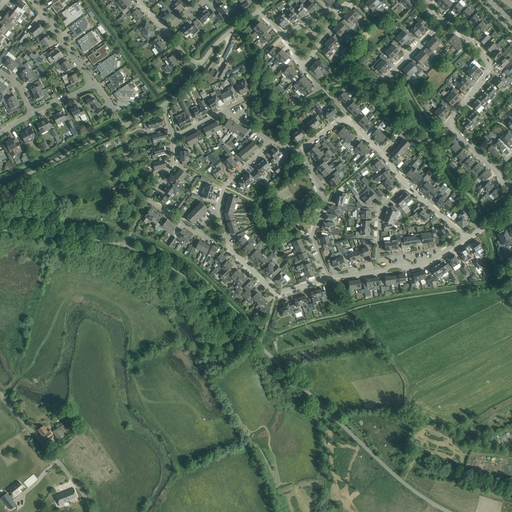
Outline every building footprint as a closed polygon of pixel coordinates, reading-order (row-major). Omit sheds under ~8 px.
[(16,0),(16,1),(17,2),(15,4),(18,7),(17,9),(23,14),(25,12),(22,9),(26,5),(22,2),(23,1),(22,0),(16,0)] [(51,6),(56,13),(64,8),(62,4),(67,0),(52,0),(51,1),(52,1),(53,0),(55,3),(51,6)] [(122,16),(126,13),(129,10),(127,8),(132,4),(129,0),(127,0),(121,6),(124,10),(122,12),(123,13),(121,15),(122,16)] [(180,0),(176,0),(178,1),(171,7),(176,13),(180,9),(181,9),(183,7),(181,5),(183,3),(180,0)] [(238,0),(242,5),(240,6),(243,10),(250,6),(246,0),(238,0)] [(312,0),(306,0),(303,4),(300,1),(299,2),(304,6),(311,13),(316,8),(311,3),(313,1),(312,0)] [(378,12),(380,11),(369,0),(365,4),(370,9),(372,11),(374,8),(378,12)] [(384,3),(382,1),(381,0),(369,0),(380,11),(378,9),(382,5),(384,3)] [(403,4),(408,9),(415,2),(412,0),(401,0),(400,2),(403,5),(403,4)] [(446,0),(441,6),(446,11),(449,8),(451,6),(453,8),(458,3),(456,1),(456,0),(455,1),(453,0),(446,0)] [(389,8),(392,11),(399,4),(395,1),(389,8)] [(292,9),(295,11),(301,17),(303,15),(304,16),(307,13),(302,8),(304,6),(299,2),(292,8),(292,9)] [(363,2),(359,6),(366,12),(370,9),(365,4),(363,2)] [(66,26),(70,24),(83,14),(76,3),(66,10),(62,13),(65,17),(66,16),(68,18),(63,22),(66,26)] [(167,5),(165,3),(164,4),(165,5),(164,6),(165,7),(161,10),(163,13),(160,16),(165,21),(170,17),(170,18),(172,16),(170,13),(172,11),(167,5)] [(228,17),(226,15),(229,12),(226,8),(227,8),(223,3),(217,9),(220,13),(217,15),(222,22),(228,17)] [(466,5),(463,7),(458,3),(453,8),(451,10),(456,15),(462,9),(464,11),(468,7),(466,5)] [(286,16),(285,17),(291,22),(292,23),(294,21),(297,18),(293,13),(295,11),(292,9),(292,8),(290,6),(286,9),(288,11),(286,13),(288,15),(286,17),(286,16)] [(464,11),(460,15),(466,20),(473,12),(468,7),(464,11)] [(10,8),(6,13),(7,14),(14,19),(15,20),(17,22),(21,17),(24,19),(25,20),(27,17),(25,16),(23,14),(17,9),(15,11),(10,8)] [(127,14),(126,14),(128,16),(129,17),(131,15),(137,22),(135,23),(137,25),(138,25),(142,22),(140,19),(143,17),(137,9),(133,13),(131,11),(127,14)] [(201,13),(197,16),(203,23),(207,20),(206,20),(209,18),(211,20),(216,16),(211,10),(208,12),(206,9),(201,13)] [(356,18),(358,16),(351,9),(348,13),(361,27),(364,24),(361,21),(360,22),(356,18)] [(415,9),(410,14),(414,18),(419,14),(415,9)] [(275,20),(280,25),(282,28),(284,26),(285,27),(288,23),(283,19),(285,17),(286,16),(281,12),(278,14),(280,15),(275,20)] [(361,27),(348,13),(343,17),(345,19),(343,21),(349,27),(356,33),(358,31),(353,26),(350,24),(353,22),(360,28),(361,27)] [(12,22),(14,19),(7,14),(3,18),(8,22),(6,24),(12,29),(15,24),(12,22)] [(480,24),(482,21),(484,19),(482,17),(480,19),(475,14),(468,22),(473,27),(478,22),(480,24)] [(87,22),(84,17),(71,26),(73,28),(71,30),(74,34),(72,35),(74,39),(83,33),(83,32),(85,32),(86,29),(87,29),(88,23),(87,23),(87,22)] [(418,23),(423,27),(427,23),(420,17),(416,20),(418,23)] [(421,33),(410,22),(407,19),(403,23),(406,26),(408,23),(409,24),(413,28),(411,30),(417,37),(421,33)] [(151,26),(147,20),(138,28),(135,30),(138,34),(140,34),(141,33),(148,41),(155,36),(152,32),(154,31),(150,27),(151,26)] [(344,33),(349,27),(343,21),(341,23),(341,22),(337,26),(344,33)] [(410,22),(421,33),(425,29),(423,27),(418,23),(416,25),(412,21),(410,22)] [(480,24),(475,29),(480,34),(482,31),(483,30),(485,29),(487,30),(491,26),(489,24),(488,24),(488,23),(486,25),(482,21),(480,24)] [(253,29),(256,31),(250,38),(251,39),(252,38),(264,26),(260,22),(253,29)] [(12,29),(6,24),(4,27),(0,23),(0,31),(3,34),(4,34),(5,35),(9,31),(12,29)] [(44,30),(38,23),(29,31),(35,38),(44,30)] [(189,23),(181,29),(186,36),(186,35),(191,32),(192,31),(195,34),(199,31),(199,30),(194,25),(192,27),(189,23)] [(101,25),(98,27),(102,34),(106,32),(101,25)] [(252,38),(253,40),(259,34),(261,36),(259,38),(259,39),(265,33),(268,30),(264,26),(252,38)] [(340,37),(342,34),(349,41),(351,40),(348,37),(345,35),(344,33),(337,26),(333,30),(340,37)] [(398,33),(398,34),(406,42),(408,39),(410,38),(412,36),(409,33),(405,29),(403,31),(401,33),(399,32),(398,33)] [(84,51),(85,52),(99,42),(91,31),(80,39),(83,42),(81,43),(82,45),(81,46),(81,47),(81,48),(83,51),(84,51)] [(27,35),(24,32),(17,41),(20,43),(27,35)] [(267,34),(265,33),(259,39),(264,44),(271,37),(267,34)] [(484,33),(478,40),(478,41),(480,43),(481,42),(483,45),(490,37),(488,35),(486,36),(484,33)] [(406,42),(398,34),(397,35),(398,36),(395,39),(402,46),(406,42)] [(448,41),(453,46),(459,40),(456,38),(457,37),(454,35),(448,41)] [(45,44),(47,47),(53,43),(48,36),(43,39),(41,36),(36,40),(40,45),(41,44),(43,46),(45,44)] [(160,40),(158,37),(150,43),(152,46),(153,45),(155,48),(152,50),(155,55),(158,52),(159,53),(166,47),(162,41),(160,42),(159,41),(160,40)] [(332,37),(328,41),(339,52),(340,50),(336,46),(339,44),(332,37)] [(443,55),(440,52),(442,51),(438,47),(440,44),(433,38),(429,42),(443,55)] [(459,40),(453,46),(458,51),(464,45),(461,43),(462,42),(459,40)] [(337,53),(339,52),(328,41),(324,45),(327,47),(331,51),(333,49),(337,53)] [(388,47),(388,48),(395,56),(397,54),(399,52),(397,49),(399,47),(394,42),(393,41),(391,44),(392,45),(389,48),(388,47)] [(441,56),(443,55),(429,42),(425,46),(432,52),(435,50),(441,56)] [(493,44),(490,42),(484,48),(490,53),(497,45),(494,43),(493,44)] [(96,57),(93,53),(89,56),(93,62),(94,60),(96,62),(96,63),(100,60),(100,61),(109,55),(106,51),(107,51),(105,48),(107,47),(105,44),(95,51),(96,52),(99,53),(100,55),(96,57)] [(226,60),(232,49),(229,47),(224,58),(223,58),(226,60)] [(268,53),(267,55),(270,58),(272,57),(273,58),(275,57),(279,52),(277,50),(274,47),(273,49),(268,53)] [(331,51),(327,47),(325,49),(324,49),(321,52),(328,58),(333,53),(331,51)] [(395,56),(388,48),(387,48),(388,50),(385,53),(392,60),(395,56)] [(51,52),(47,55),(49,58),(52,56),(56,61),(59,59),(63,56),(60,52),(58,50),(57,52),(55,49),(51,52)] [(277,59),(273,63),(275,65),(285,53),(284,52),(281,50),(279,52),(275,57),(277,59)] [(496,50),(490,56),(491,57),(490,57),(493,59),(496,61),(503,54),(500,51),(499,52),(496,50)] [(418,55),(429,65),(431,64),(426,60),(429,57),(422,51),(418,55)] [(8,68),(16,59),(9,52),(5,58),(4,58),(7,61),(4,64),(8,68)] [(285,53),(275,65),(276,66),(280,62),(283,64),(285,62),(286,61),(288,58),(289,57),(285,53)] [(42,54),(34,60),(38,63),(43,60),(45,59),(42,54)] [(173,69),(172,68),(178,63),(172,55),(170,57),(169,54),(162,59),(167,65),(164,67),(168,73),(173,69)] [(381,57),(377,61),(386,70),(390,66),(385,62),(387,60),(382,54),(379,56),(381,57)] [(103,77),(103,78),(111,72),(111,70),(114,70),(114,68),(116,69),(118,61),(115,61),(116,57),(114,57),(113,55),(103,62),(97,67),(101,73),(100,74),(100,75),(101,76),(102,77),(103,77)] [(418,55),(414,59),(421,65),(424,63),(428,67),(429,65),(418,55)] [(507,60),(504,57),(498,63),(503,68),(507,64),(510,66),(511,63),(511,59),(510,57),(507,60)] [(16,59),(8,68),(13,71),(15,68),(18,71),(21,68),(24,65),(20,61),(19,62),(16,59)] [(60,62),(55,66),(58,70),(61,68),(65,72),(71,67),(69,64),(70,63),(67,60),(62,64),(60,62)] [(314,64),(325,75),(327,73),(323,69),(325,67),(318,60),(314,64)] [(466,64),(466,65),(477,75),(481,71),(479,69),(481,67),(474,60),(468,66),(466,64)] [(377,61),(371,68),(377,74),(379,71),(382,74),(386,70),(377,61)] [(410,63),(406,67),(417,78),(419,76),(418,75),(420,73),(422,70),(419,67),(413,61),(411,64),(410,63)] [(473,79),(477,75),(466,65),(463,62),(461,64),(464,67),(465,66),(469,70),(466,73),(473,79)] [(19,74),(22,78),(33,71),(31,69),(29,68),(29,66),(26,63),(24,65),(21,68),(23,71),(19,74)] [(213,76),(216,79),(217,77),(222,80),(225,75),(226,75),(227,77),(245,68),(245,66),(244,66),(243,64),(242,65),(241,65),(240,66),(235,68),(235,69),(233,70),(232,68),(230,67),(224,63),(220,72),(216,70),(216,71),(213,76)] [(325,75),(314,64),(310,68),(314,72),(312,74),(317,79),(321,75),(323,77),(325,75)] [(283,81),(293,70),(294,69),(292,67),(291,68),(289,66),(286,69),(284,67),(279,72),(282,74),(282,76),(283,77),(281,79),(283,81)] [(416,79),(417,78),(406,67),(402,71),(405,74),(403,76),(408,81),(410,78),(409,77),(412,75),(416,79)] [(108,85),(112,91),(119,87),(119,83),(123,84),(124,77),(119,70),(108,78),(108,79),(109,78),(111,80),(110,81),(112,83),(108,85)] [(297,74),(293,70),(283,81),(284,82),(288,78),(291,80),(292,79),(294,81),(299,77),(296,75),(297,74)] [(33,71),(22,78),(26,83),(36,75),(37,77),(40,75),(38,72),(35,74),(35,73),(33,71)] [(67,74),(62,77),(65,84),(70,81),(72,85),(69,86),(71,89),(76,87),(76,86),(75,86),(74,84),(75,83),(76,84),(80,80),(77,76),(76,73),(71,76),(69,78),(67,74)] [(454,73),(452,75),(453,76),(466,89),(470,85),(469,84),(467,81),(465,79),(463,78),(461,81),(460,79),(459,79),(457,77),(457,76),(454,73)] [(453,76),(452,77),(457,82),(458,84),(456,86),(459,89),(462,93),(466,89),(453,76)] [(296,92),(307,81),(303,77),(301,79),(299,77),(294,81),(296,83),(294,86),(294,87),(296,88),(294,90),(296,92)] [(509,83),(505,79),(504,78),(501,81),(497,77),(492,82),(499,89),(502,86),(504,89),(507,86),(506,86),(509,83)] [(225,92),(230,101),(235,98),(233,94),(235,92),(232,86),(228,79),(227,80),(230,87),(227,88),(228,91),(225,92)] [(43,87),(40,80),(34,83),(36,87),(31,89),(33,93),(32,94),(32,95),(42,91),(41,88),(43,87)] [(245,80),(241,83),(239,83),(240,84),(236,86),(241,95),(249,91),(246,86),(248,85),(245,80)] [(302,93),(304,96),(310,90),(308,87),(311,85),(307,81),(296,92),(298,90),(301,93),(302,93)] [(447,82),(445,85),(446,85),(450,89),(449,90),(452,93),(449,96),(456,102),(460,99),(457,96),(459,94),(456,91),(455,90),(452,87),(448,82),(447,82)] [(137,93),(136,93),(136,91),(133,88),(135,87),(133,83),(131,85),(129,83),(118,91),(121,95),(117,98),(119,101),(126,103),(127,99),(129,100),(130,97),(135,98),(135,96),(136,97),(137,96),(138,96),(138,95),(138,94),(137,93)] [(225,104),(230,101),(225,92),(222,94),(221,92),(218,93),(213,84),(211,86),(215,91),(214,92),(220,100),(222,99),(225,104)] [(276,88),(282,93),(284,90),(279,85),(276,88)] [(491,96),(496,91),(490,86),(485,91),(483,93),(491,101),(493,98),(491,96)] [(45,89),(42,91),(32,95),(34,100),(36,100),(37,101),(44,98),(45,99),(46,99),(45,99),(49,97),(45,89)] [(220,100),(214,92),(210,94),(212,97),(213,99),(208,102),(212,109),(215,107),(216,108),(219,107),(217,102),(220,101),(220,100)] [(341,100),(348,93),(347,92),(346,94),(344,92),(338,98),(341,100)] [(449,96),(446,93),(445,92),(443,93),(447,97),(445,100),(448,103),(452,106),(456,102),(449,96)] [(350,94),(348,93),(341,100),(344,103),(350,98),(348,96),(350,94)] [(491,101),(483,93),(478,98),(478,99),(476,101),(484,108),(491,101)] [(4,97),(1,102),(4,104),(4,103),(5,102),(6,103),(8,102),(9,104),(17,101),(15,95),(13,96),(7,99),(4,97)] [(86,101),(88,105),(92,103),(94,107),(93,108),(95,111),(101,106),(96,99),(94,100),(93,97),(86,101)] [(198,109),(202,116),(207,113),(204,107),(206,106),(203,100),(198,103),(201,107),(198,109)] [(476,100),(471,105),(476,110),(474,113),(479,117),(479,118),(481,115),(479,113),(484,108),(476,101),(476,100)] [(9,104),(5,106),(6,106),(8,111),(10,113),(13,112),(16,110),(18,113),(21,112),(20,109),(18,106),(19,106),(17,101),(9,104)] [(355,105),(353,102),(347,108),(351,112),(357,107),(361,104),(359,101),(355,105)] [(182,117),(186,125),(191,122),(189,117),(191,116),(187,107),(185,104),(184,102),(180,104),(183,108),(184,111),(185,111),(183,113),(180,114),(182,117)] [(313,107),(315,110),(321,117),(324,114),(328,120),(332,117),(331,116),(337,112),(332,106),(324,112),(317,102),(312,106),(313,107)] [(436,104),(434,105),(445,116),(449,112),(448,111),(450,109),(444,103),(443,102),(441,104),(442,105),(440,108),(436,104)] [(441,120),(445,116),(434,105),(432,103),(431,105),(437,111),(434,113),(441,120)] [(79,110),(77,105),(74,107),(69,109),(72,114),(73,113),(75,118),(80,116),(82,120),(84,121),(87,119),(82,109),(79,110)] [(193,112),(192,112),(196,119),(202,116),(198,109),(196,105),(191,108),(193,112)] [(357,107),(351,112),(355,117),(361,111),(357,107)] [(365,115),(370,111),(366,107),(361,111),(365,115)] [(57,125),(66,120),(62,112),(62,111),(59,113),(53,116),(57,125)] [(479,122),(476,119),(479,117),(474,113),(473,112),(468,117),(469,118),(467,120),(474,127),(479,122)] [(181,127),(186,125),(182,117),(180,114),(175,117),(177,120),(181,127)] [(310,121),(307,124),(311,129),(312,128),(314,130),(319,127),(317,125),(319,124),(318,121),(320,120),(317,115),(310,120),(310,121)] [(358,122),(363,127),(368,120),(364,116),(358,122)] [(41,122),(37,124),(41,134),(52,129),(46,118),(40,121),(41,122)] [(466,130),(468,128),(471,130),(474,127),(467,120),(465,118),(463,120),(464,121),(461,124),(464,127),(461,129),(466,134),(468,131),(466,130)] [(152,121),(148,122),(149,129),(154,128),(154,129),(159,128),(159,127),(163,126),(161,119),(156,120),(155,119),(152,120),(152,121)] [(385,121),(382,119),(376,126),(379,128),(385,121)] [(229,120),(224,126),(230,130),(234,123),(229,120)] [(373,125),(368,120),(363,127),(367,131),(373,125)] [(71,121),(67,123),(70,129),(71,129),(75,136),(78,135),(74,127),(71,121)] [(217,122),(212,124),(216,132),(219,131),(221,130),(217,122)] [(234,123),(230,130),(234,133),(239,125),(235,122),(234,123)] [(216,132),(212,124),(207,127),(212,134),(216,132)] [(239,125),(234,133),(238,135),(243,128),(239,125)] [(376,130),(371,135),(376,139),(382,133),(384,130),(380,126),(379,128),(376,126),(374,128),(376,130)] [(207,127),(203,129),(207,137),(212,134),(207,127)] [(343,139),(349,132),(344,127),(340,132),(336,129),(334,131),(338,135),(343,139)] [(26,144),(36,139),(31,128),(26,130),(27,131),(21,134),(26,144)] [(238,135),(237,138),(241,141),(245,135),(246,133),(247,131),(243,128),(238,135)] [(55,129),(51,131),(54,137),(55,137),(58,143),(61,141),(58,135),(55,129)] [(382,133),(376,139),(379,141),(381,142),(386,137),(384,135),(385,134),(388,131),(386,129),(384,130),(382,133)] [(297,142),(303,138),(301,136),(303,135),(299,130),(292,135),(297,142)] [(503,135),(500,138),(502,139),(502,140),(505,143),(504,143),(509,147),(511,144),(511,142),(511,141),(511,140),(511,133),(508,130),(507,131),(506,130),(503,134),(503,135)] [(194,134),(198,141),(203,139),(199,131),(194,134)] [(354,137),(349,132),(343,139),(345,142),(343,145),(348,150),(351,146),(348,143),(354,137)] [(157,134),(152,136),(152,139),(153,143),(154,145),(158,144),(157,142),(161,141),(166,140),(164,133),(160,133),(157,134)] [(194,134),(190,136),(194,144),(198,141),(194,134)] [(189,146),(194,144),(190,136),(185,139),(186,140),(183,141),(186,147),(189,145),(189,146)] [(9,141),(5,142),(7,146),(6,146),(8,149),(10,152),(13,156),(18,154),(17,153),(22,151),(21,149),(19,144),(16,146),(15,144),(12,138),(8,140),(9,141)] [(497,147),(502,152),(506,148),(502,145),(504,143),(499,138),(497,140),(498,141),(495,144),(497,147)] [(401,143),(400,143),(401,144),(407,149),(407,148),(411,145),(409,143),(404,139),(401,143)] [(456,152),(458,155),(460,152),(458,150),(461,147),(457,143),(457,142),(454,139),(449,144),(452,146),(450,148),(455,153),(456,152)] [(234,149),(238,143),(236,142),(235,145),(229,141),(226,144),(234,149)] [(491,141),(487,145),(489,147),(487,149),(494,156),(498,152),(495,149),(497,147),(495,144),(491,141)] [(258,147),(253,142),(243,150),(238,154),(237,153),(234,156),(240,162),(243,159),(243,160),(248,156),(258,147)] [(351,146),(348,150),(351,152),(352,151),(357,155),(358,154),(365,147),(361,142),(354,149),(351,146)] [(401,144),(398,146),(406,153),(407,152),(408,151),(407,149),(401,144)] [(166,149),(165,146),(154,149),(155,153),(151,153),(153,160),(157,159),(156,156),(166,154),(165,150),(166,149)] [(307,153),(310,157),(312,157),(319,150),(315,146),(307,153)] [(405,155),(406,153),(398,146),(395,150),(395,149),(395,150),(401,155),(403,153),(405,155)] [(272,156),(269,158),(273,163),(279,158),(278,157),(281,154),(275,147),(269,152),(272,156)] [(370,151),(365,147),(358,154),(361,156),(356,161),(361,166),(368,159),(365,156),(370,151)] [(228,158),(223,162),(227,166),(230,170),(237,165),(231,158),(233,155),(233,154),(231,153),(231,152),(229,150),(227,152),(224,155),(228,158)] [(319,150),(312,157),(316,161),(324,154),(326,156),(331,152),(329,150),(326,152),(324,150),(321,152),(319,150)] [(398,165),(401,161),(402,161),(399,158),(401,155),(395,150),(392,153),(391,154),(393,156),(391,159),(398,165)] [(460,152),(458,155),(457,156),(461,160),(458,162),(461,165),(464,163),(469,158),(467,156),(467,155),(462,150),(460,152)] [(212,153),(206,156),(212,163),(210,166),(213,170),(210,172),(216,178),(219,176),(220,177),(221,177),(223,177),(224,177),(224,176),(225,175),(225,173),(224,172),(223,172),(220,168),(222,166),(222,167),(222,166),(223,166),(212,153)] [(469,158),(464,163),(469,168),(466,170),(469,173),(470,171),(471,170),(469,168),(474,163),(474,162),(475,161),(473,160),(472,160),(469,157),(469,158)] [(260,163),(266,170),(268,168),(269,170),(272,167),(264,158),(260,161),(261,162),(260,163)] [(416,159),(414,161),(410,165),(413,167),(406,174),(412,179),(417,173),(418,172),(415,169),(418,166),(416,164),(418,161),(416,159)] [(155,172),(159,171),(158,169),(166,167),(164,160),(153,163),(155,172)] [(321,173),(328,166),(326,164),(329,161),(327,160),(324,162),(324,161),(317,168),(321,173)] [(365,167),(359,172),(360,172),(361,174),(367,170),(369,172),(370,172),(373,169),(376,172),(380,169),(384,166),(379,160),(372,166),(370,164),(366,167),(365,167)] [(337,170),(341,167),(345,164),(342,161),(335,168),(337,170)] [(266,170),(260,163),(258,164),(254,167),(257,170),(255,173),(260,179),(261,178),(261,179),(264,177),(263,176),(266,174),(264,172),(266,170)] [(476,165),(473,169),(478,173),(475,176),(478,178),(483,173),(481,171),(483,169),(483,168),(478,163),(476,165)] [(277,176),(281,173),(276,166),(273,169),(276,173),(275,174),(277,176)] [(331,169),(328,166),(321,173),(325,177),(332,171),(335,169),(333,167),(331,169)] [(341,167),(337,170),(331,176),(333,178),(329,182),(332,186),(332,187),(333,188),(341,182),(337,178),(340,176),(338,173),(343,170),(341,167)] [(180,169),(177,173),(184,178),(187,174),(180,169)] [(483,173),(478,178),(481,181),(483,179),(485,181),(487,179),(491,175),(485,170),(483,173)] [(381,180),(383,182),(391,176),(387,171),(383,173),(381,171),(372,178),(376,183),(381,180)] [(260,179),(255,173),(251,176),(248,172),(245,175),(244,174),(242,176),(249,184),(251,182),(254,184),(260,179)] [(417,173),(412,179),(410,180),(416,185),(422,178),(424,180),(429,174),(427,172),(424,174),(422,172),(420,176),(417,173)] [(184,178),(177,173),(174,177),(181,182),(184,178)] [(429,174),(424,180),(423,182),(425,184),(420,189),(426,194),(432,186),(427,182),(430,178),(429,177),(431,175),(429,174)] [(247,186),(249,184),(242,176),(240,178),(241,179),(237,182),(240,184),(236,187),(241,192),(243,193),(246,191),(245,190),(248,188),(247,186)] [(395,182),(391,176),(383,182),(390,191),(394,188),(395,187),(393,184),(395,182)] [(489,181),(486,184),(484,187),(487,190),(485,191),(487,193),(485,195),(488,197),(489,196),(494,191),(491,189),(494,186),(489,181)] [(167,194),(170,196),(173,193),(176,196),(183,187),(176,182),(171,188),(167,186),(166,188),(165,187),(163,190),(164,190),(163,191),(167,194)] [(481,189),(484,187),(486,184),(483,182),(479,187),(477,188),(480,191),(481,189)] [(204,183),(203,187),(206,188),(205,191),(213,193),(215,187),(204,183)] [(432,186),(426,194),(431,198),(438,190),(441,192),(445,187),(444,185),(443,184),(440,188),(438,186),(435,189),(432,186)] [(441,207),(442,206),(447,200),(444,197),(447,194),(445,192),(448,189),(447,188),(449,187),(447,185),(441,192),(443,194),(436,203),(441,207)] [(368,187),(365,189),(368,192),(366,195),(372,201),(376,197),(373,193),(371,191),(370,190),(368,187)] [(494,191),(489,196),(496,204),(500,199),(498,197),(501,193),(496,188),(494,191)] [(379,189),(376,191),(381,198),(384,195),(379,189)] [(201,193),(200,197),(211,200),(213,193),(205,191),(204,194),(201,193)] [(338,204),(337,208),(346,210),(349,211),(355,207),(347,205),(347,204),(344,203),(345,198),(347,194),(340,192),(339,196),(336,196),(334,203),(338,204)] [(363,192),(359,196),(364,201),(367,205),(372,201),(366,195),(364,192),(363,192)] [(405,192),(400,197),(406,204),(411,200),(405,192)] [(173,198),(170,196),(167,194),(166,196),(162,193),(158,198),(165,204),(169,199),(171,201),(173,198)] [(402,208),(406,204),(400,197),(395,201),(402,208)] [(448,199),(447,200),(442,206),(447,211),(453,203),(448,199)] [(205,212),(208,209),(201,202),(189,214),(187,212),(183,216),(186,219),(187,218),(193,224),(199,218),(200,219),(206,213),(205,212)] [(177,213),(182,216),(186,211),(184,209),(187,205),(185,203),(177,213)] [(387,209),(385,215),(395,219),(397,219),(398,216),(396,216),(398,210),(397,209),(396,208),(393,204),(390,206),(393,210),(393,211),(387,209)] [(336,211),(337,208),(328,205),(326,211),(330,212),(329,215),(338,217),(340,212),(336,211)] [(355,207),(355,210),(357,210),(356,217),(357,217),(364,218),(370,218),(371,211),(362,211),(362,207),(357,207),(355,207)] [(149,219),(151,221),(157,213),(151,208),(149,210),(148,210),(147,212),(147,213),(145,216),(144,216),(141,220),(146,223),(149,219)] [(423,221),(426,223),(429,219),(427,217),(428,215),(424,211),(425,211),(423,209),(420,213),(417,211),(413,216),(418,220),(420,218),(423,221)] [(459,215),(453,221),(456,224),(457,223),(461,227),(462,226),(463,227),(463,226),(464,227),(468,223),(464,219),(465,219),(466,219),(469,216),(463,211),(459,215)] [(162,216),(157,213),(151,221),(154,223),(152,225),(154,227),(153,228),(156,230),(160,224),(157,223),(162,216)] [(336,226),(338,217),(329,215),(325,214),(324,219),(327,220),(327,223),(327,224),(336,226)] [(386,216),(384,222),(389,224),(389,225),(384,225),(384,229),(389,228),(393,228),(394,226),(393,225),(395,219),(385,215),(385,216),(386,216)] [(435,215),(430,221),(433,224),(438,218),(435,215)] [(360,228),(370,228),(370,221),(364,221),(364,218),(357,217),(357,224),(360,224),(360,228)] [(166,231),(172,223),(167,220),(165,223),(162,221),(159,226),(166,231)] [(326,232),(330,234),(339,235),(340,230),(335,229),(336,226),(327,224),(327,223),(323,222),(321,228),(326,230),(327,231),(327,232),(326,232)] [(166,231),(173,236),(177,231),(175,230),(177,226),(172,223),(166,231)] [(427,233),(428,243),(434,242),(433,237),(436,237),(436,236),(435,230),(433,227),(431,227),(432,232),(427,233)] [(438,228),(435,230),(436,236),(439,234),(442,239),(450,234),(446,229),(445,230),(443,227),(439,230),(438,228)] [(177,238),(175,241),(179,244),(182,240),(187,233),(182,230),(179,233),(179,234),(177,237),(176,238),(177,238)] [(506,230),(504,231),(499,233),(498,234),(497,234),(498,235),(503,245),(506,244),(507,246),(511,243),(511,241),(506,231),(506,230)] [(246,234),(244,232),(237,235),(238,236),(234,241),(236,243),(240,247),(247,241),(248,240),(244,236),(245,235),(246,234)] [(330,241),(327,236),(328,234),(322,232),(321,234),(322,237),(320,238),(322,243),(322,242),(324,245),(327,244),(329,247),(332,246),(335,244),(333,240),(330,241)] [(188,252),(191,245),(188,244),(187,243),(192,237),(187,233),(182,240),(179,244),(186,249),(185,251),(186,251),(184,254),(186,255),(188,252)] [(428,243),(427,233),(421,234),(421,237),(418,237),(419,246),(423,245),(422,244),(428,243)] [(398,245),(401,244),(400,239),(400,236),(395,237),(395,238),(393,238),(394,240),(390,240),(392,250),(398,249),(397,243),(398,243),(398,245)] [(416,246),(419,246),(418,237),(415,238),(415,236),(409,237),(410,246),(416,245),(416,246)] [(410,246),(409,237),(400,239),(401,244),(402,249),(405,248),(404,247),(410,246)] [(250,238),(248,240),(247,241),(249,243),(242,250),(248,255),(254,248),(257,245),(250,238)] [(300,239),(292,242),(293,245),(294,247),(295,248),(302,245),(303,244),(302,244),(300,239)] [(384,241),(384,240),(382,241),(382,244),(384,244),(385,251),(392,250),(390,240),(384,241)] [(198,244),(196,249),(197,249),(200,251),(201,251),(204,244),(205,243),(204,243),(199,241),(198,244)] [(482,249),(482,248),(477,241),(471,245),(473,249),(471,251),(475,256),(479,254),(483,251),(482,249)] [(256,250),(250,257),(255,262),(262,254),(259,251),(261,250),(259,248),(260,247),(261,246),(258,244),(257,245),(254,248),(256,250)] [(330,259),(327,260),(329,266),(332,264),(333,267),(336,267),(339,266),(335,254),(333,249),(332,246),(329,247),(327,247),(328,250),(331,251),(331,253),(332,255),(331,255),(330,258),(330,259)] [(344,254),(342,248),(342,246),(338,247),(340,252),(335,254),(339,266),(345,264),(342,255),(344,254)] [(211,247),(208,255),(213,257),(215,254),(217,249),(213,247),(212,247),(211,247)] [(345,247),(342,248),(344,254),(347,253),(348,254),(348,255),(349,257),(351,262),(356,260),(357,260),(356,259),(354,252),(352,248),(349,249),(346,250),(345,247)] [(362,249),(361,249),(364,257),(365,257),(370,255),(367,247),(362,249)] [(470,256),(470,255),(465,248),(459,252),(462,256),(461,256),(465,262),(471,258),(470,256)] [(262,254),(255,262),(260,267),(261,265),(265,262),(267,264),(270,261),(275,255),(272,252),(268,257),(267,257),(266,256),(265,257),(262,254)] [(296,262),(295,263),(296,265),(303,263),(301,260),(303,259),(308,257),(306,253),(306,252),(305,252),(298,255),(298,256),(300,261),(299,261),(296,262)] [(221,267),(223,265),(221,263),(226,258),(221,254),(214,261),(216,263),(214,265),(214,266),(215,268),(214,270),(212,272),(214,274),(221,267)] [(453,267),(460,263),(454,254),(450,257),(447,259),(453,267)] [(478,270),(482,268),(477,259),(473,262),(478,270)] [(223,265),(221,267),(224,270),(221,273),(219,275),(221,276),(220,278),(222,280),(227,275),(232,271),(230,269),(233,265),(228,260),(223,265)] [(442,262),(436,266),(442,275),(451,270),(448,264),(444,266),(442,262)] [(303,272),(305,271),(313,268),(310,263),(304,265),(303,263),(296,265),(291,267),(292,269),(295,268),(295,267),(296,267),(297,271),(301,269),(303,272)] [(276,275),(281,270),(276,265),(274,268),(270,264),(263,270),(267,274),(267,273),(269,276),(273,272),(276,275)] [(466,276),(470,274),(464,265),(460,268),(466,276)] [(437,279),(442,275),(436,266),(432,268),(433,269),(431,270),(437,279)] [(315,274),(313,268),(305,271),(306,275),(302,276),(302,278),(298,280),(299,283),(307,281),(306,278),(315,274)] [(278,278),(274,281),(281,288),(284,285),(288,282),(281,275),(283,273),(282,273),(284,270),(282,269),(281,270),(276,275),(278,278)] [(233,279),(235,282),(242,275),(237,270),(230,277),(227,275),(222,280),(225,283),(228,280),(230,282),(233,279)] [(424,271),(417,273),(420,281),(420,280),(421,284),(427,282),(428,285),(432,284),(429,274),(425,275),(424,271)] [(452,271),(448,273),(452,279),(453,279),(455,281),(457,280),(456,277),(452,271)] [(420,281),(417,273),(412,274),(413,278),(412,278),(412,279),(409,280),(412,288),(411,288),(411,292),(414,291),(413,287),(416,287),(415,284),(416,284),(417,283),(417,282),(417,281),(420,281)] [(247,280),(242,275),(235,282),(238,284),(235,287),(237,289),(234,292),(237,294),(242,289),(240,287),(247,280)] [(373,287),(372,278),(366,279),(367,289),(364,289),(365,297),(368,296),(368,292),(370,292),(370,290),(373,290),(373,287)] [(378,278),(372,278),(373,287),(373,290),(379,289),(379,294),(384,293),(383,287),(379,287),(378,278)] [(244,293),(248,297),(252,293),(250,291),(253,288),(252,286),(254,284),(251,281),(243,288),(246,291),(244,293)] [(502,288),(504,296),(511,293),(511,291),(511,286),(502,288)] [(322,289),(316,291),(318,299),(321,298),(323,302),(328,301),(327,298),(326,293),(325,291),(323,292),(322,289)] [(311,304),(313,311),(314,313),(317,312),(314,305),(317,304),(316,302),(319,301),(318,299),(316,291),(310,292),(313,303),(311,304)] [(254,295),(252,293),(248,297),(246,299),(250,303),(254,300),(256,302),(262,296),(258,292),(254,295)] [(302,295),(299,296),(300,298),(302,306),(305,305),(307,309),(309,308),(310,312),(313,311),(311,304),(308,305),(305,296),(303,297),(302,295)] [(266,301),(262,296),(256,302),(258,304),(255,307),(257,309),(254,312),(257,315),(262,310),(259,308),(266,301)] [(295,304),(293,305),(295,314),(301,312),(299,306),(302,306),(300,298),(294,299),(295,304)] [(284,308),(281,309),(283,316),(293,313),(294,317),(296,317),(292,305),(289,306),(288,301),(282,303),(284,308)] [(70,432),(65,424),(53,431),(58,440),(70,432)] [(42,436),(43,435),(46,439),(53,434),(50,430),(48,432),(43,426),(38,430),(42,436)] [(2,498),(1,498),(11,510),(17,505),(11,498),(14,496),(14,497),(19,494),(18,493),(19,492),(24,488),(19,482),(16,485),(15,484),(8,490),(12,494),(12,495),(11,496),(10,496),(4,501),(2,498)] [(55,496),(60,506),(64,505),(64,503),(78,498),(74,488),(55,496)]
